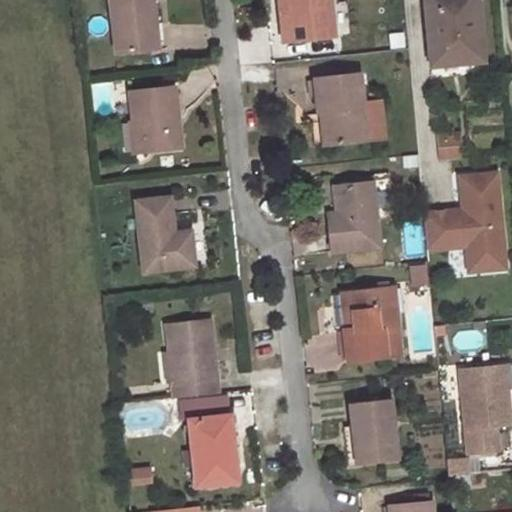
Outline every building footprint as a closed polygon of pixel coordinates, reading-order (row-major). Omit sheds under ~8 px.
[(109,0),(115,52),(152,49),(151,44),(163,43),(159,3),(152,3),(151,0),(109,0)] [(284,0),(290,42),(334,36),(330,0),(284,0)] [(424,0),(430,64),(482,60),(477,2),(451,4),(451,0),(424,0)] [(315,81),(322,142),(384,136),(380,99),(361,101),(358,76),(315,81)] [(138,119),(141,149),(179,145),(173,87),(128,91),(131,120),(138,119)] [(459,158),(457,134),(436,136),(439,160),(459,158)] [(328,213),(333,249),(379,245),(372,181),(335,185),(338,212),(328,213)] [(504,265),(496,181),(460,184),(463,217),(456,218),(455,211),(424,214),(427,250),(466,246),(468,269),(504,265)] [(140,200),(148,269),(197,265),(193,233),(177,234),(173,197),(140,200)] [(505,275),(504,265),(468,269),(469,279),(505,275)] [(345,331),(348,361),(401,355),(394,288),(351,293),(356,330),(345,331)] [(212,320),(171,324),(177,396),(219,392),(212,320)] [(459,370),(467,454),(499,451),(496,426),(511,425),(505,365),(459,370)] [(344,426),(347,463),(396,459),(390,399),(350,403),(351,425),(344,426)] [(238,444),(236,412),(228,413),(230,445),(238,444)] [(228,413),(192,415),(198,482),(241,479),(238,444),(230,445),(228,413)] [(433,511),(432,500),(389,504),(389,511),(433,511)]
